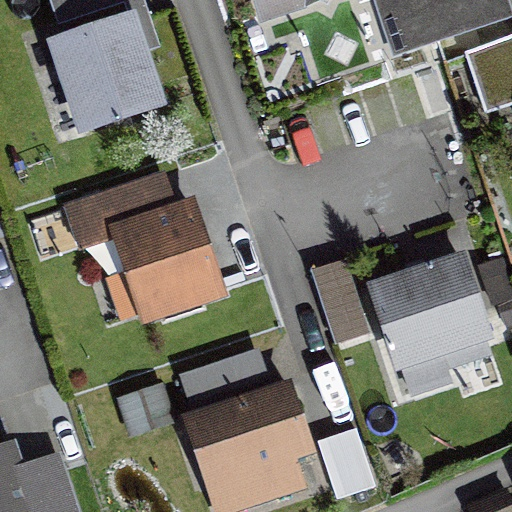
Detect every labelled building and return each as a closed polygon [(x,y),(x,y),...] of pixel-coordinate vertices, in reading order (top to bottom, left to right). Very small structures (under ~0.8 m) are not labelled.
[(128,0),(47,0),(62,41),(48,46),(79,133),(151,108),(133,58),(148,52),(128,0)] [(256,0),(260,11),(295,0),(256,0)] [(452,0),(382,0),(399,50),(507,14),(501,0),(472,0),(455,6),(452,0)] [(511,40),(467,56),(486,109),(511,100),(511,40)] [(157,186),(67,214),(79,251),(113,241),(141,328),(219,303),(189,210),(167,217),(157,186)] [(458,268),(376,295),(403,376),(485,348),(458,268)] [(340,270),(311,281),(333,344),(363,334),(340,270)] [(174,388),(187,428),(189,437),(212,511),(267,511),(304,501),(293,463),(310,458),(290,391),(263,399),(253,364),(174,388)] [(156,395),(117,409),(126,436),(165,422),(156,395)] [(337,498),(375,485),(356,430),(318,443),(337,498)] [(10,455),(0,458),(0,511),(73,511),(60,472),(20,485),(10,455)] [(511,511),(511,504),(508,494),(469,509),(470,511),(511,511)]
